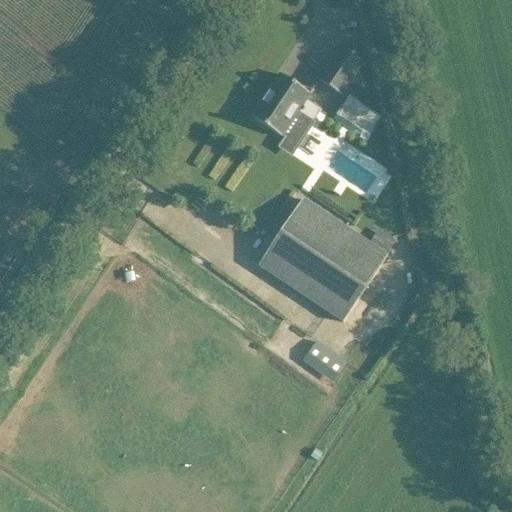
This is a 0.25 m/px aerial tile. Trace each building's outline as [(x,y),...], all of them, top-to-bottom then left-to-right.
[(363,63),(340,48),(318,81),(341,96),(363,63)] [(310,95),(280,75),(252,118),(282,138),(298,113),(313,123),(321,110),(306,101),(310,95)] [(349,98),(339,112),(370,133),(379,119),(349,98)] [(305,201),(260,268),(343,323),(388,256),(305,201)] [(316,341),(302,362),(334,384),(348,363),(316,341)]
